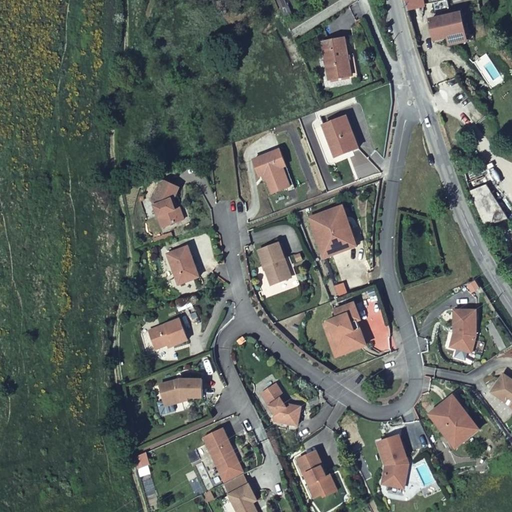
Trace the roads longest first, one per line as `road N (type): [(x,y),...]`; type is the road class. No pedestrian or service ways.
road 1 (track): [(125,0),(111,139),(129,266),(112,346),(145,511)]
road 2 (residential): [(409,102),(387,263),(413,358),(410,397),(395,410),(364,410),(250,319)]
road 3 (secondary): [(422,99),(472,236),(511,304)]
road 4 (residential): [(250,319),(227,334),(221,350),(262,439)]
